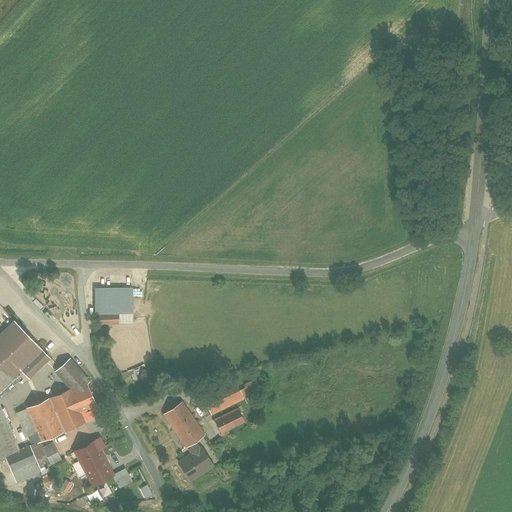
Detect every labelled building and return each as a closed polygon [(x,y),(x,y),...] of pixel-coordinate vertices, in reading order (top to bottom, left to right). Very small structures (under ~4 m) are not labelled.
[(131,287),(93,287),(93,314),(99,314),(99,326),(117,326),(117,314),(132,314),(131,287)] [(41,350),(11,319),(0,329),(0,387),(19,370),(28,380),(50,359),(48,357),(55,350),(49,343),(41,350)] [(40,337),(45,342),(51,336),(46,331),(40,337)] [(26,435),(29,445),(38,441),(97,418),(83,384),(90,378),(70,356),(52,372),(68,390),(22,408),(32,433),(26,435)] [(215,397),(222,410),(234,404),(260,391),(253,377),(241,384),(242,387),(238,389),(236,386),(215,397)] [(198,444),(197,445),(195,442),(205,436),(180,400),(159,415),(183,450),(185,449),(187,452),(174,461),(189,482),(201,473),(212,466),(213,465),(198,444)] [(220,434),(243,422),(235,407),(212,418),(220,434)] [(29,445),(17,449),(0,408),(0,455),(4,454),(14,481),(48,468),(38,441),(29,445)] [(98,437),(71,451),(90,488),(112,477),(98,451),(104,448),(98,437)] [(51,486),(47,477),(40,480),(44,489),(51,486)] [(72,485),(63,480),(58,490),(67,495),(72,485)] [(106,484),(98,487),(103,498),(111,495),(106,484)] [(141,488),(146,499),(154,495),(149,485),(141,488)] [(98,489),(88,495),(93,505),(103,499),(98,489)]
